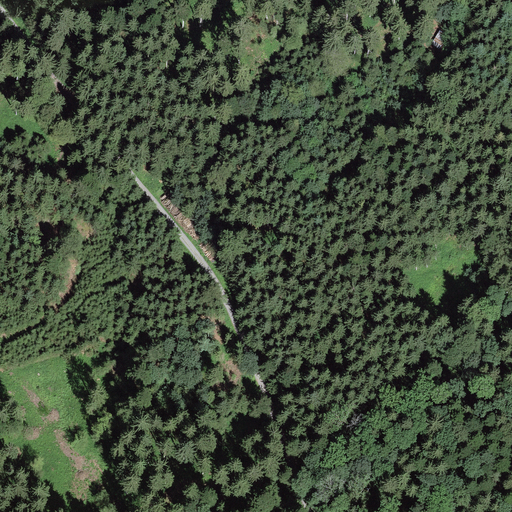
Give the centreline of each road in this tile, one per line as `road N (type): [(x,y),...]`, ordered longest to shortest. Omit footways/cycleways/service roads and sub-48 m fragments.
road 1 (track): [(0,9),(201,261),(236,324),(310,511)]
road 2 (track): [(124,511),(104,392),(79,308),(75,0)]
